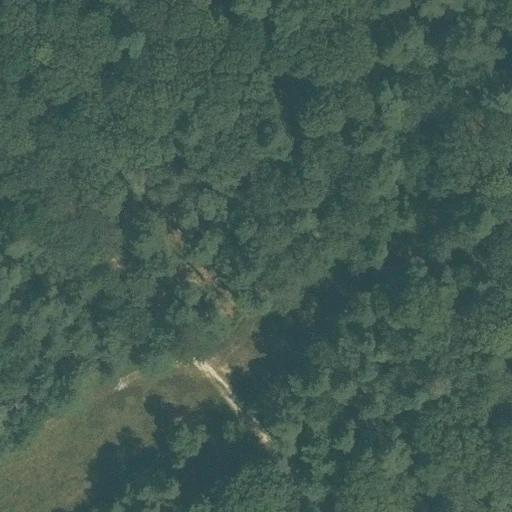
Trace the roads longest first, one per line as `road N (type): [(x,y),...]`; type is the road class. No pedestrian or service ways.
road 1 (track): [(0,146),(57,192),(330,511)]
road 2 (track): [(18,511),(39,484),(214,376)]
